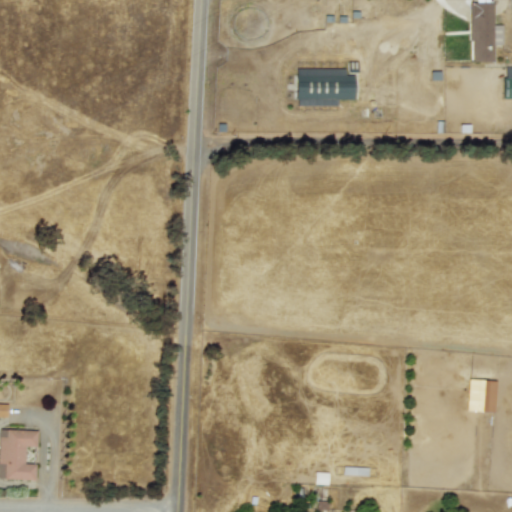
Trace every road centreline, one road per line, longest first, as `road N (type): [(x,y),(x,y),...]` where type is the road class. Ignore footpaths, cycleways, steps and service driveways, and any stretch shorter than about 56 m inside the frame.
road 1 (tertiary): [(200,0),(185,331)]
road 2 (residential): [(194,138),(511,140)]
road 3 (tertiary): [(177,511),(185,331)]
road 4 (residential): [(162,511),(0,510)]
